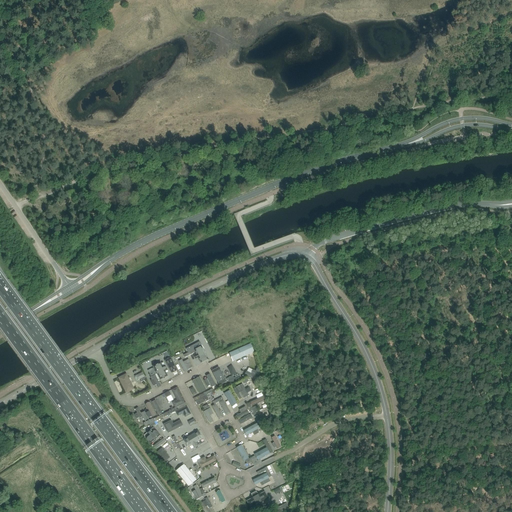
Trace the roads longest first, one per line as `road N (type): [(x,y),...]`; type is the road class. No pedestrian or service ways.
road 1 (track): [(413,108),(123,162),(79,178)]
road 2 (tertiary): [(97,269),(229,203),(413,141)]
road 3 (motorway): [(166,511),(0,286)]
road 4 (motorway): [(0,314),(146,511)]
road 5 (unclassified): [(95,348),(211,286),(282,256),(306,256)]
road 6 (unclassified): [(306,256),(318,243),(446,206),(504,204)]
road 7 (unclassified): [(388,416),(371,363),(306,256)]
road 8 (unclassified): [(246,475),(340,421),(388,416)]
road 9 (unclassified): [(68,285),(0,182)]
road 10 (unclassified): [(180,381),(127,404),(95,348)]
